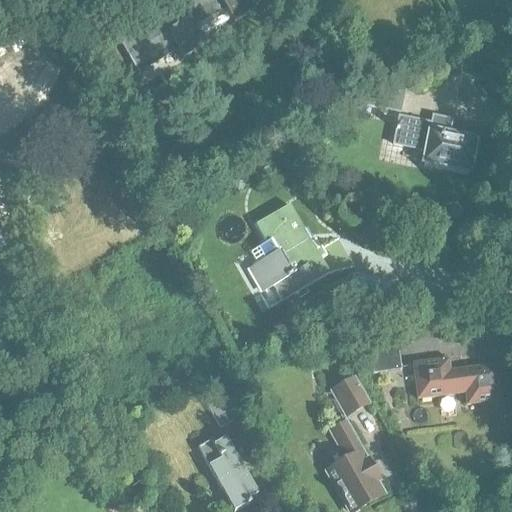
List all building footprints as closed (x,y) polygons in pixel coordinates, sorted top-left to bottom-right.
[(156,12),(142,20),(115,36),(137,74),(178,51),(182,59),(205,46),(201,38),(231,21),(233,24),(254,12),(247,0),(194,0),(160,19),(156,12)] [(28,56),(0,72),(0,73),(8,88),(37,71),(28,56)] [(366,82),(361,105),(400,114),(405,90),(366,82)] [(0,100),(0,118),(9,114),(2,99),(0,100)] [(392,146),(425,152),(423,164),(469,173),(475,142),(448,136),(451,121),(432,118),(430,125),(398,118),(392,146)] [(268,310),(329,275),(289,207),(255,226),(266,245),(270,243),(276,253),(245,271),(268,310)] [(147,301),(146,302),(142,292),(131,296),(135,306),(118,314),(126,335),(156,320),(147,301)] [(394,318),(365,322),(372,375),(401,371),(394,318)] [(412,365),(417,401),(464,395),(466,406),(502,402),(497,366),(450,372),(448,360),(412,365)] [(368,405),(353,380),(331,392),(346,418),(368,405)] [(203,402),(219,429),(238,418),(223,391),(203,402)] [(347,511),(354,511),(382,496),(365,467),(368,465),(345,424),(330,433),(346,462),(326,473),(347,511)] [(211,441),(197,449),(233,511),(234,511),(246,506),(246,507),(250,505),(248,500),(257,495),(225,439),(213,446),(211,441)]
